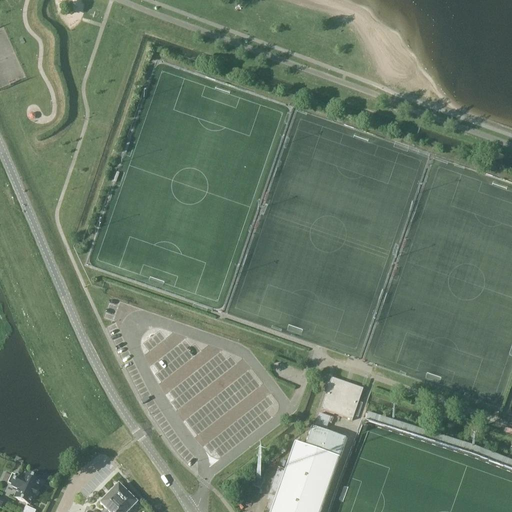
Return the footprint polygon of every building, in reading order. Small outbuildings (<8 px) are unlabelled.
[(321,411),(353,422),(364,390),(332,379),(321,411)] [(306,449),(296,445),(287,471),(279,469),(268,499),(270,500),(266,511),(321,511),(346,441),(313,429),(306,449)] [(275,454),(276,455),(279,458),(287,452),(284,448),(283,448),(275,454)] [(12,487),(19,491),(15,499),(30,506),(33,499),(35,499),(39,491),(37,490),(41,483),(26,476),(24,480),(17,477),(12,487)] [(129,511),(137,505),(119,486),(100,505),(106,511),(104,511),(129,511)]
